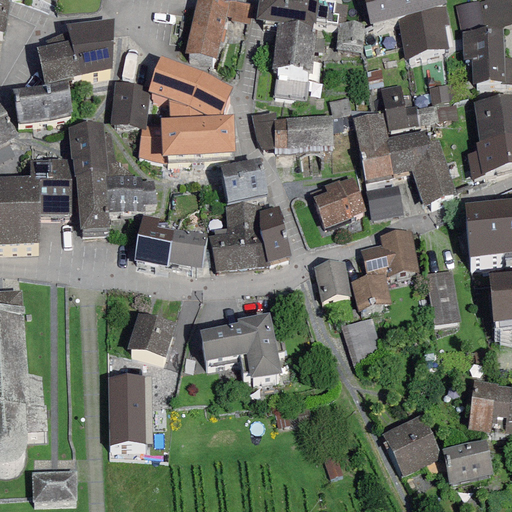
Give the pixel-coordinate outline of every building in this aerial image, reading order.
[(5,0),(0,0),(0,31),(5,32),(8,3),(5,0)] [(229,2),(218,0),(196,0),(184,52),(216,59),(225,20),(229,2)] [(230,0),(229,2),(225,20),(248,25),(253,5),(230,0)] [(318,0),(258,0),(255,20),(278,23),(311,28),(312,23),(315,24),(318,0)] [(444,0),(363,0),(370,25),(396,18),(446,5),(444,0)] [(511,0),(480,0),(454,7),(461,33),(503,27),(511,24),(511,0)] [(449,25),(446,5),(396,18),(403,59),(448,49),(444,27),(449,25)] [(113,19),(66,25),(68,32),(80,76),(111,68),(113,19)] [(311,28),(278,23),(271,69),(277,70),(308,74),(311,75),(316,30),(311,28)] [(363,24),(339,24),(336,49),(362,53),(363,24)] [(503,27),(461,33),(462,60),(472,60),(472,84),(501,82),(500,85),(511,84),(511,58),(504,59),(503,27)] [(80,76),(68,32),(45,41),(47,46),(36,47),(44,84),(66,81),(80,76)] [(201,71),(159,56),(149,88),(147,93),(150,93),(169,100),(187,106),(204,116),(222,115),(232,88),(201,71)] [(305,101),(308,74),(277,70),(274,97),(305,101)] [(44,84),(12,89),(18,124),(72,116),(66,81),(44,84)] [(149,88),(114,82),(109,125),(141,130),(145,130),(145,126),(150,93),(147,93),(149,88)] [(400,86),(380,90),(388,132),(419,127),(416,111),(415,106),(404,108),(400,86)] [(448,87),(429,89),(431,107),(450,105),(448,87)] [(511,95),(472,103),(480,142),(511,136),(511,95)] [(329,102),(332,116),(333,121),(352,116),(348,99),(329,102)] [(187,106),(169,100),(170,118),(204,116),(187,106)] [(0,144),(17,136),(0,105),(0,144)] [(459,121),(456,106),(437,110),(439,124),(459,121)] [(435,108),(416,111),(419,127),(437,123),(435,108)] [(382,113),(351,119),(365,182),(393,176),(385,139),(387,139),(382,113)] [(170,118),(160,119),(160,127),(162,157),(235,153),(233,115),(222,115),(204,116),(170,118)] [(274,120),(276,120),(275,115),(251,117),(255,143),(261,151),(273,150),(274,120)] [(276,120),(274,120),(273,150),(333,146),(333,121),(332,116),(276,120)] [(102,123),(68,128),(71,159),(72,159),(74,177),(76,177),(79,214),(80,230),(81,229),(81,239),(109,238),(108,214),(105,176),(102,123)] [(160,127),(145,126),(145,130),(141,130),(137,157),(162,165),(162,157),(160,127)] [(423,207),(456,195),(438,140),(428,142),(425,131),(387,139),(385,139),(393,176),(411,171),(423,207)] [(466,154),(471,180),(482,178),(481,173),(511,166),(511,136),(480,142),(475,143),(477,151),(466,154)] [(260,158),(220,166),(227,203),(267,195),(260,158)] [(71,159),(29,161),(30,177),(30,180),(39,180),(40,216),(79,214),(76,177),(74,177),(72,159),(71,159)] [(140,177),(105,176),(108,214),(144,213),(144,206),(157,205),(154,182),(141,183),(140,177)] [(30,177),(0,177),(0,243),(40,243),(40,216),(39,180),(30,180),(30,177)] [(339,180),(324,186),(326,193),(313,198),(325,229),(352,219),(351,216),(365,210),(352,177),(340,182),(339,180)] [(398,186),(365,192),(370,221),(403,216),(398,186)] [(511,198),(464,203),(468,258),(511,254),(511,198)] [(227,236),(209,237),(215,273),(268,266),(268,263),(259,211),(260,211),(260,206),(225,207),(227,236)] [(289,261),(287,257),(290,256),(278,206),(260,211),(259,211),(268,263),(268,266),(289,261)] [(158,219),(142,216),(132,261),(166,267),(167,262),(173,230),(156,227),(158,219)] [(207,236),(173,230),(167,262),(201,268),(207,236)] [(410,231),(380,237),(382,248),(361,252),(365,276),(366,282),(385,278),(417,272),(410,231)] [(344,261),(314,267),(321,302),(351,296),(344,261)] [(451,272),(426,276),(433,326),(458,323),(451,272)] [(511,272),(488,275),(493,322),(495,322),(496,329),(511,326),(511,272)] [(365,276),(350,279),(358,312),(391,304),(385,278),(366,282),(365,276)] [(0,292),(0,473),(10,474),(16,473),(22,467),(27,461),(26,444),(49,443),(47,418),(44,417),(43,389),(29,385),(23,302),(21,291),(0,292)] [(174,324),(137,313),(127,348),(164,359),(174,324)] [(237,324),(199,330),(205,362),(245,355),(250,378),(281,373),(270,314),(236,320),(237,324)] [(372,319),(341,328),(353,367),(384,358),(372,319)] [(144,377),(107,378),(108,446),(145,445),(144,377)] [(511,434),(511,428),(511,411),(510,386),(473,381),(468,430),(486,433),(511,434)] [(424,415),(381,434),(402,477),(441,459),(424,415)] [(486,440),(441,449),(448,485),(493,475),(486,440)] [(76,473),(31,474),(32,502),(76,501),(76,473)]
